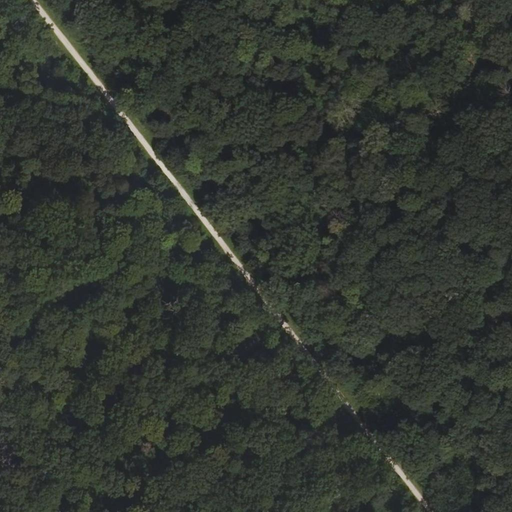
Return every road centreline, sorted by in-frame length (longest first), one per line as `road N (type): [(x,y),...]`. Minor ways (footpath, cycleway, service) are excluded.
road 1 (track): [(32,0),(430,511)]
road 2 (track): [(79,511),(292,332),(511,211)]
